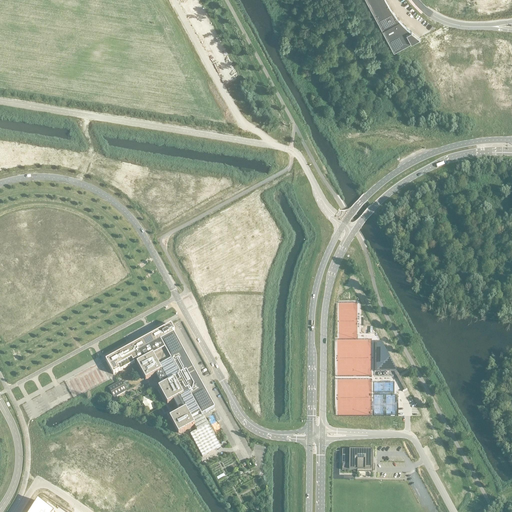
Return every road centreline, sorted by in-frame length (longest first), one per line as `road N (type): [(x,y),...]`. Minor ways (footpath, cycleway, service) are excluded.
road 1 (secondary): [(511,140),(456,145),(413,162),(377,186),(338,230),(313,301),(309,431)]
road 2 (secondary): [(321,431),(327,292),(352,233),(418,173),(466,156),(511,153)]
road 3 (unclassified): [(232,399),(120,208),(70,180),(0,183)]
road 4 (track): [(271,145),(239,118),(173,0)]
road 5 (unclassified): [(366,434),(411,435),(452,511)]
